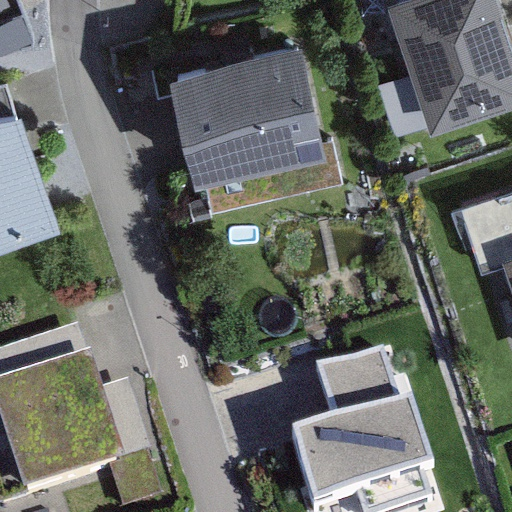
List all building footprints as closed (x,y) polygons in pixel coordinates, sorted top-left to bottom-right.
[(437,135),(511,108),(511,62),(492,0),(405,0),(397,21),(437,135)] [(315,48),(187,72),(204,161),(332,137),(315,48)] [(22,111),(0,117),(0,236),(56,219),(22,111)] [(484,265),(509,257),(511,265),(511,187),(464,204),(484,265)] [(91,329),(0,357),(0,454),(17,507),(136,469),(91,329)] [(352,429),(307,443),(328,511),(358,511),(363,510),(363,511),(419,511),(437,506),(430,483),(452,475),(409,342),(332,367),(352,429)]
